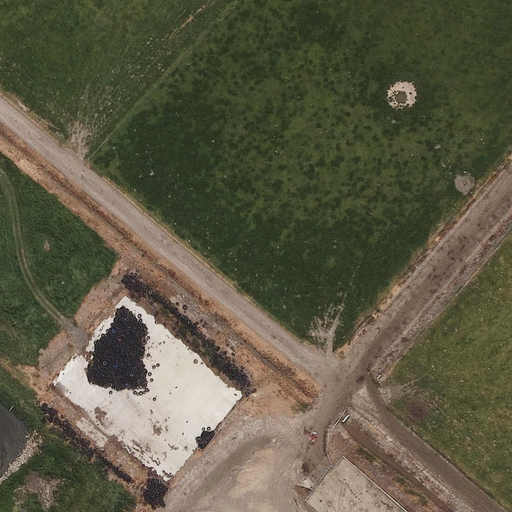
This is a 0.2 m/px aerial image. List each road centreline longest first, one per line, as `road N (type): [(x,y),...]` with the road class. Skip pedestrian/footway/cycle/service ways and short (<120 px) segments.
road 1 (track): [(511,197),(361,369),(179,511)]
road 2 (track): [(345,382),(266,327),(0,104)]
